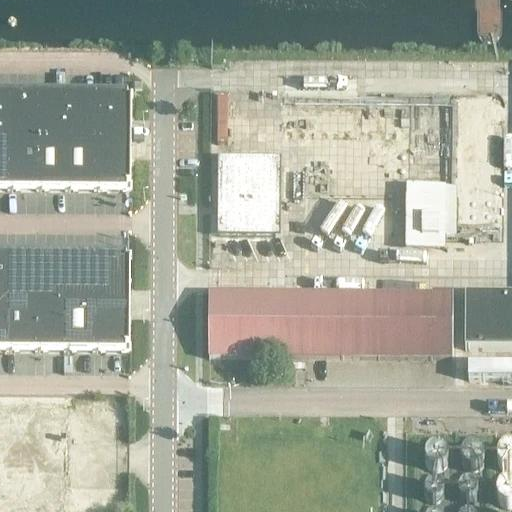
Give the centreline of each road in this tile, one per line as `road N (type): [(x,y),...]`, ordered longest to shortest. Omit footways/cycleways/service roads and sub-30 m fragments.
road 1 (unclassified): [(161,511),(174,82)]
road 2 (unknown): [(164,275),(511,267)]
road 3 (unknown): [(511,82),(439,73),(174,82)]
